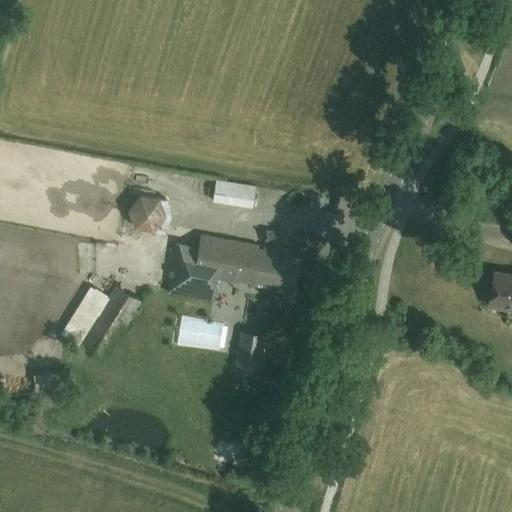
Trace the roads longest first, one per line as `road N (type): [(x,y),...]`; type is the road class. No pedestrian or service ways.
road 1 (tertiary): [(286,511),(374,232),(469,0)]
road 2 (track): [(511,228),(454,223),(388,198)]
